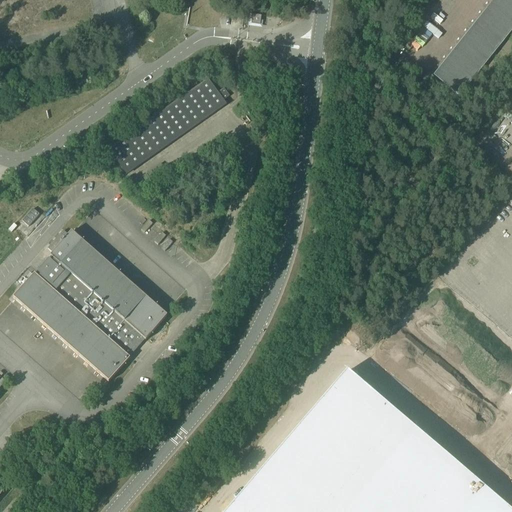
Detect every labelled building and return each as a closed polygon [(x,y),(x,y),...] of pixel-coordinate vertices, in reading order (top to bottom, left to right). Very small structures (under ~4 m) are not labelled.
[(427,13),(435,3),(431,0),(427,0),(421,8),(427,13)] [(511,32),(511,0),(494,0),(433,77),(460,98),(501,46),(511,32)] [(251,21),(251,25),(260,26),(261,17),(248,15),(247,20),(251,21)] [(223,89),(217,93),(208,80),(108,151),(126,177),(226,106),(223,102),(229,97),(223,89)] [(241,120),(245,126),(249,123),(245,117),(241,120)] [(248,129),(255,140),(260,137),(252,126),(248,129)] [(32,210),(22,222),(28,228),(39,216),(32,210)] [(63,232),(47,250),(51,253),(67,236),(63,232)] [(71,234),(13,299),(108,383),(166,318),(71,234)] [(509,511),(346,373),(227,511),(509,511)]
